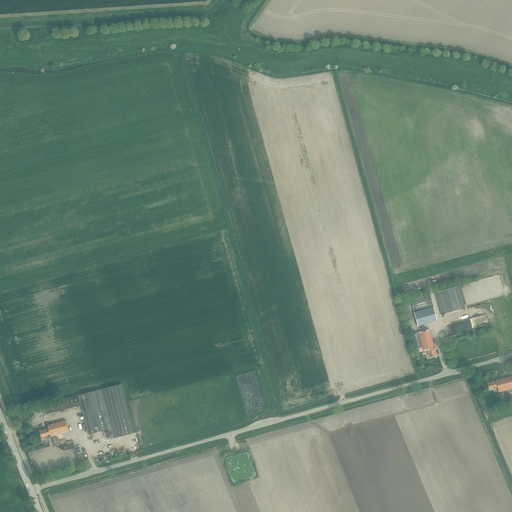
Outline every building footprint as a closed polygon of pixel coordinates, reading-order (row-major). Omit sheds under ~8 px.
[(458,287),(435,294),(441,315),(465,308),(458,287)] [(411,300),(414,312),(433,307),(429,295),(411,300)] [(413,320),(407,301),(401,303),(406,322),(413,320)] [(437,321),(433,307),(414,313),(418,326),(437,321)] [(427,350),(429,358),(437,356),(434,348),(435,348),(429,330),(411,335),(415,349),(416,353),(427,350)] [(499,392),(511,388),(511,376),(487,383),(489,390),(498,388),(499,392)] [(110,439),(134,433),(121,385),(78,396),(88,435),(107,430),(110,439)] [(44,415),(80,406),(77,396),(61,401),(61,402),(42,407),(44,415)] [(50,437),(69,433),(66,421),(47,426),(48,430),(39,432),(41,439),(48,437),(50,437)] [(57,438),(55,439),(51,440),(52,446),(59,445),(57,438)] [(62,446),(64,451),(74,449),(72,443),(62,446)]
